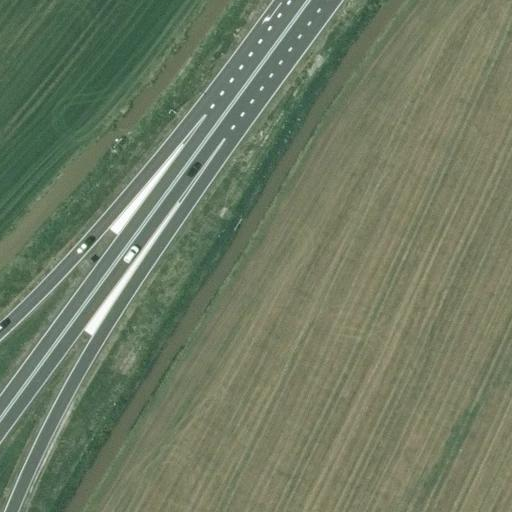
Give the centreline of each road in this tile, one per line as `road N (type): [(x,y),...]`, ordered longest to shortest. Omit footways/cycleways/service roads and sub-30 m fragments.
road 1 (trunk): [(9,511),(55,404),(197,148)]
road 2 (trunk): [(197,148),(0,419)]
road 3 (trunk): [(197,148),(89,241),(0,335)]
road 4 (trunk): [(197,148),(306,0)]
